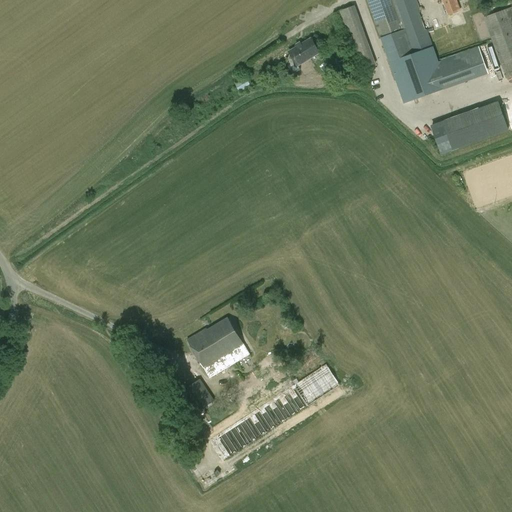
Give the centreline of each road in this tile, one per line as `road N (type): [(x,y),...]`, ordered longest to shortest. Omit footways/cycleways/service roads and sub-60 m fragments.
road 1 (track): [(345,0),(195,92),(114,172),(0,256)]
road 2 (track): [(511,89),(405,112),(357,0)]
